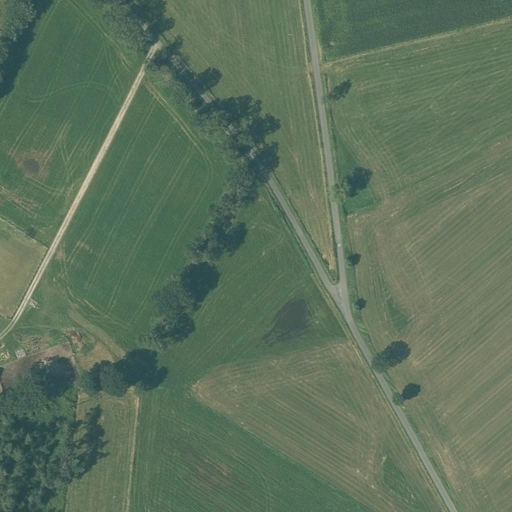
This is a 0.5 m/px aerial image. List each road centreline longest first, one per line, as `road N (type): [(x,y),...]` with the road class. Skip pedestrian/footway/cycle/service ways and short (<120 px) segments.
road 1 (unclassified): [(345,308),(228,119),(125,0)]
road 2 (track): [(157,35),(0,335)]
road 3 (unclassified): [(345,308),(306,0)]
road 4 (unclassified): [(461,511),(345,308)]
